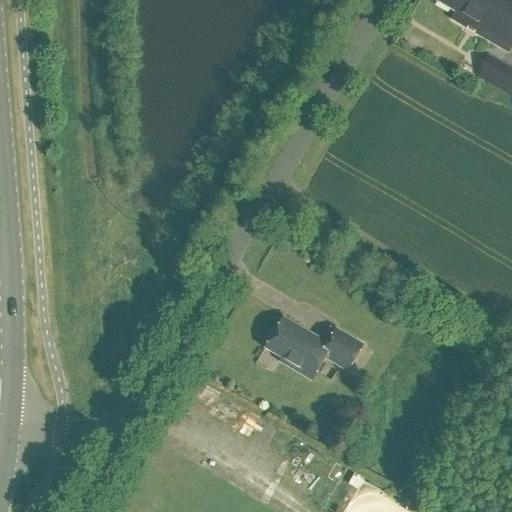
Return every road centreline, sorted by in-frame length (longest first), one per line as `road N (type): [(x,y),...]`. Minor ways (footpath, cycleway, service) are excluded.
road 1 (unclassified): [(9,425),(110,428),(149,392),(386,0)]
road 2 (secondary): [(9,425),(0,125)]
